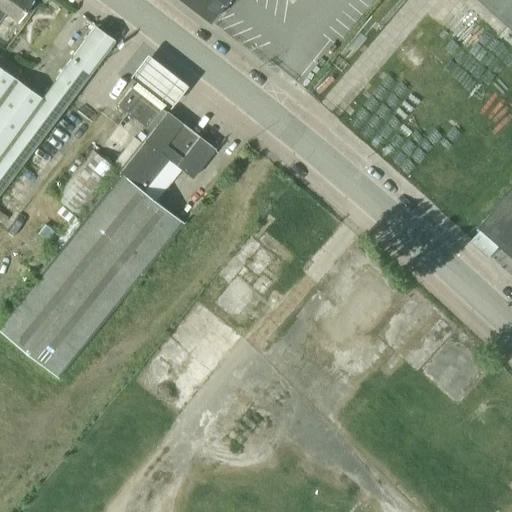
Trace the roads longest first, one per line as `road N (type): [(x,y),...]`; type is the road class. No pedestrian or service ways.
road 1 (unclassified): [(511,326),(396,215),(119,0)]
road 2 (unknown): [(144,18),(107,72),(106,114),(53,178)]
road 3 (unknown): [(292,133),(416,0)]
